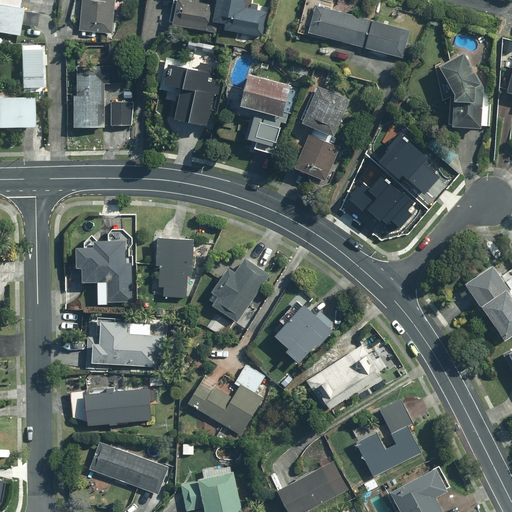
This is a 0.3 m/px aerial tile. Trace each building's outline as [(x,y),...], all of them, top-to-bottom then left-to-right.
[(18,8),(19,0),(0,0),(0,33),(20,37),(24,8),(18,8)] [(115,0),(82,0),(80,32),(113,35),(115,0)] [(246,8),(247,0),(190,0),(188,0),(175,0),(171,25),(219,34),(221,25),(225,26),(224,33),(266,40),(271,12),(246,8)] [(327,0),(309,0),(301,31),(402,59),(410,30),(333,8),(334,2),(327,0)] [(107,84),(123,85),(126,38),(110,38),(109,66),(75,64),(72,127),(105,129),(107,84)] [(511,40),(504,39),(502,52),(511,53),(511,40)] [(45,50),(25,51),(25,89),(46,89),(45,50)] [(481,126),(490,126),(491,92),(483,91),(484,83),(465,52),(438,68),(454,94),(452,127),(481,129),(481,126)] [(164,86),(180,89),(174,118),(207,124),(213,95),(219,96),(223,76),(211,74),(213,65),(201,63),(199,71),(167,65),(164,86)] [(294,87),(249,74),(240,104),(233,102),(230,114),(250,120),(245,140),(277,149),(294,87)] [(350,100),(318,86),(302,123),(333,137),(350,100)] [(134,97),(111,96),(110,126),(132,127),(134,97)] [(34,98),(0,97),(0,128),(33,129),(34,98)] [(403,134),(380,160),(406,182),(408,180),(424,194),(441,175),(428,164),(432,159),(403,134)] [(323,183),(338,147),(307,135),(292,170),(323,183)] [(365,182),(351,197),(366,210),(369,207),(382,218),(383,217),(390,224),(393,220),(401,228),(416,212),(412,208),(418,201),(383,172),(370,187),(365,182)] [(194,238),(155,237),(155,266),(159,266),(158,298),(187,299),(187,276),(193,276),(194,238)] [(131,303),(133,264),(124,264),(125,241),(91,239),(90,247),(77,246),(76,268),(83,269),(82,282),(105,283),(104,302),(131,303)] [(270,275),(245,258),(235,272),(228,267),(211,292),(216,296),(211,303),(237,322),(270,275)] [(511,340),(511,291),(492,265),(464,286),(508,344),(511,340)] [(318,347),(332,331),(329,328),(333,323),(328,318),(323,323),(297,300),(279,320),(284,324),(274,335),(288,348),(286,350),(301,363),(316,346),(318,347)] [(116,317),(88,316),(86,369),(101,370),(101,364),(157,367),(158,358),(163,358),(164,327),(131,325),(131,322),(116,321),(116,317)] [(306,379),(325,411),(380,377),(368,357),(369,356),(362,345),(306,379)] [(204,375),(187,402),(242,434),(264,397),(256,393),(266,376),(247,364),(231,391),(204,375)] [(86,421),(86,427),(152,421),(149,388),(104,392),(104,387),(70,390),(73,422),(86,421)] [(378,432),(356,443),(374,479),(422,455),(408,427),(414,424),(402,400),(380,410),(397,443),(386,448),(378,432)] [(98,441),(88,469),(158,494),(169,466),(98,441)] [(194,454),(194,443),(182,443),(181,454),(194,454)] [(306,511),(348,491),(331,460),(276,490),(287,511),(306,511)] [(205,511),(241,511),(231,462),(202,469),(205,480),(180,486),(186,511),(190,511),(205,509),(205,511)] [(435,467),(387,493),(397,511),(443,511),(435,497),(447,491),(435,467)]
